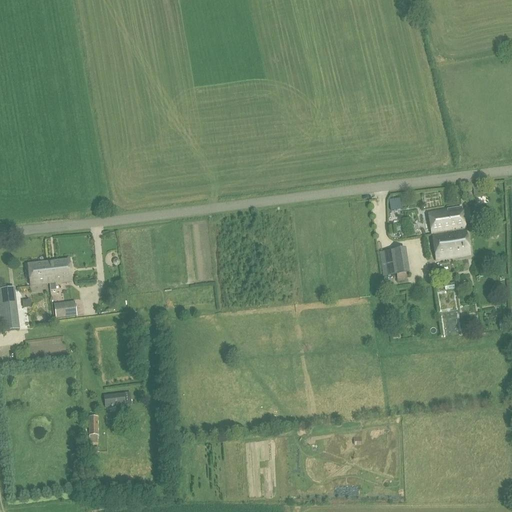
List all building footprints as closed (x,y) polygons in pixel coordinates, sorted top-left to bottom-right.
[(488,187),(473,188),(474,197),(489,195),(488,187)] [(428,213),(432,235),(464,229),(461,208),(428,213)] [(464,229),(432,235),(436,261),(469,256),(464,229)] [(403,249),(390,251),(380,253),(384,277),(394,275),(397,275),(398,282),(407,280),(405,274),(407,273),(403,249)] [(69,260),(47,263),(50,284),(49,284),(50,291),(56,290),(56,283),(71,281),(69,260)] [(50,284),(47,263),(27,265),(30,286),(49,284),(50,284)] [(184,286),(124,294),(126,311),(187,302),(184,286)] [(19,326),(14,288),(0,289),(0,323),(1,329),(19,326)] [(55,319),(76,317),(76,309),(66,310),(65,303),(53,305),(55,319)] [(482,319),(482,325),(491,325),(491,307),(477,307),(478,320),(482,319)] [(103,397),(105,409),(124,406),(123,394),(103,397)] [(89,436),(97,436),(98,436),(98,417),(88,417),(88,436),(89,436)] [(168,486),(159,486),(159,494),(168,494),(168,486)]
